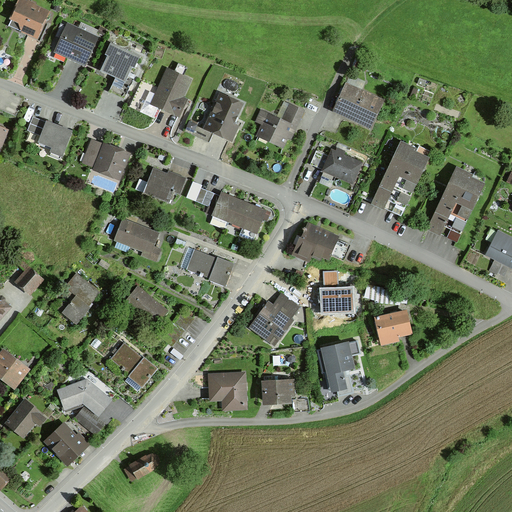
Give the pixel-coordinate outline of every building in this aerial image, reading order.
[(19,2),(17,5),(10,19),(17,22),(20,29),(28,33),(26,36),(38,41),(46,25),(41,22),(45,14),(19,2)] [(82,61),(92,40),(67,29),(58,50),(82,61)] [(137,57),(110,45),(105,55),(107,56),(100,71),(114,78),(107,92),(123,99),(134,76),(127,72),(130,66),(132,67),(137,57)] [(366,62),(357,58),(354,65),(363,68),(366,62)] [(151,104),(176,115),(177,116),(183,104),(178,101),(188,80),(167,70),(151,104)] [(418,78),(416,84),(423,86),(425,81),(418,78)] [(207,82),(202,92),(211,95),(215,85),(207,82)] [(369,128),(382,101),(345,85),(333,111),(369,128)] [(212,132),(229,140),(235,127),(231,125),(240,104),(220,95),(204,128),(195,124),(190,135),(207,142),(212,132)] [(294,128),(302,111),(289,105),(281,121),(260,110),(255,121),(261,124),(257,134),(282,146),(291,126),(294,128)] [(78,134),(36,117),(24,143),(66,160),(78,134)] [(118,178),(127,154),(91,140),(85,154),(98,159),(94,168),(118,178)] [(414,150),(400,143),(372,203),(399,216),(426,159),(412,153),(414,150)] [(322,154),(316,168),(351,183),(359,164),(331,151),(329,157),(322,154)] [(152,169),(142,193),(167,203),(171,192),(178,195),(184,181),(152,169)] [(469,175),(455,169),(427,229),(455,242),(482,185),(468,178),(469,175)] [(200,204),(206,191),(199,188),(194,201),(200,204)] [(212,193),(206,191),(200,204),(207,207),(212,193)] [(219,196),(212,193),(207,207),(205,213),(211,215),(219,196)] [(226,222),(235,199),(220,193),(219,196),(211,215),(211,216),(212,216),(209,224),(222,229),(226,222)] [(241,228),(250,205),(235,199),(226,222),(241,228)] [(256,234),(265,211),(250,205),(241,228),(256,234)] [(157,234),(121,220),(114,240),(131,246),(132,245),(149,252),(147,257),(155,260),(159,250),(151,247),(157,234)] [(328,257),(329,255),(342,261),(348,247),(334,241),(335,239),(308,227),(303,238),(302,237),(295,253),(309,259),(310,255),(319,259),(320,256),(326,259),(328,256),(328,257)] [(511,239),(497,232),(486,254),(511,267),(511,239)] [(216,257),(216,259),(193,250),(186,268),(199,273),(198,276),(201,277),(202,274),(225,283),(232,264),(216,257)] [(28,269),(16,282),(28,293),(40,280),(28,269)] [(66,284),(77,293),(63,310),(77,322),(89,308),(87,306),(98,293),(75,273),(66,284)] [(377,302),(398,304),(399,293),(387,292),(388,288),(379,287),(379,289),(367,285),(364,297),(377,301),(377,302)] [(153,326),(165,311),(136,287),(123,303),(137,315),(138,314),(153,326)] [(352,288),(321,289),(323,313),(353,311),(352,288)] [(298,307),(282,295),(276,303),(292,315),(298,307)] [(280,337),(292,321),(266,302),(251,323),(270,337),(273,332),(280,337)] [(182,310),(177,316),(188,325),(193,319),(182,310)] [(376,319),(375,319),(381,344),(397,340),(396,335),(408,332),(404,313),(393,315),(393,312),(389,312),(390,316),(378,319),(377,317),(376,318),(376,319)] [(177,316),(173,321),(184,330),(188,325),(177,316)] [(173,321),(168,327),(179,336),(184,330),(173,321)] [(168,327),(164,333),(175,342),(179,336),(168,327)] [(159,338),(167,344),(170,347),(171,347),(175,342),(164,333),(159,338)] [(143,384),(156,368),(143,357),(142,358),(123,343),(110,359),(121,368),(119,371),(121,372),(123,369),(143,384)] [(343,346),(315,351),(318,375),(323,374),(325,392),(343,389),(340,372),(346,371),(343,346)] [(2,353),(0,355),(0,374),(13,385),(24,370),(2,353)] [(227,398),(227,408),(243,407),(242,375),(209,376),(210,399),(227,398)] [(83,403),(98,415),(109,401),(85,381),(57,391),(63,408),(77,403),(81,406),(83,403)] [(262,383),(263,401),(288,400),(287,394),(292,394),(291,381),(262,383)] [(43,418),(23,402),(6,422),(17,431),(23,424),(29,428),(34,422),(38,425),(43,418)] [(94,433),(102,423),(83,408),(75,418),(94,433)] [(65,463),(84,444),(77,436),(75,438),(63,425),(45,441),(65,463)] [(144,456),(128,465),(136,478),(152,469),(152,468),(156,466),(157,463),(158,460),(157,457),(155,455),(152,454),(149,454),(145,457),(144,456)] [(0,486),(9,477),(4,473),(0,476),(0,486)]
